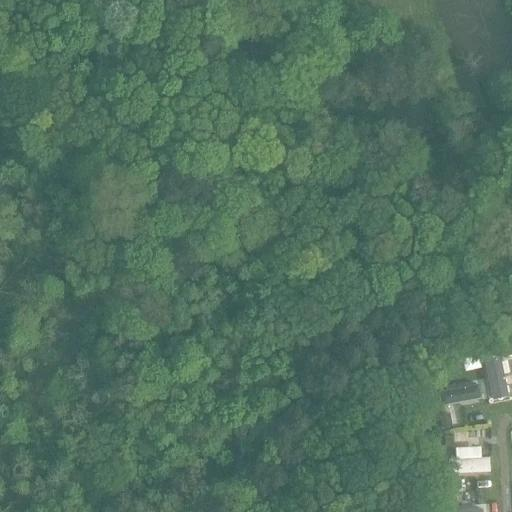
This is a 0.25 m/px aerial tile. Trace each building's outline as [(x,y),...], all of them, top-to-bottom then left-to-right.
[(500,353),(483,357),(494,399),(510,395),(500,353)] [(442,405),(482,396),(478,382),(438,390),(442,405)] [(441,425),(460,422),(458,409),(439,412),(441,425)] [(491,472),(491,450),(480,450),(479,430),(443,431),(443,473),(491,472)] [(461,481),(449,481),(449,490),(461,489),(461,481)]
